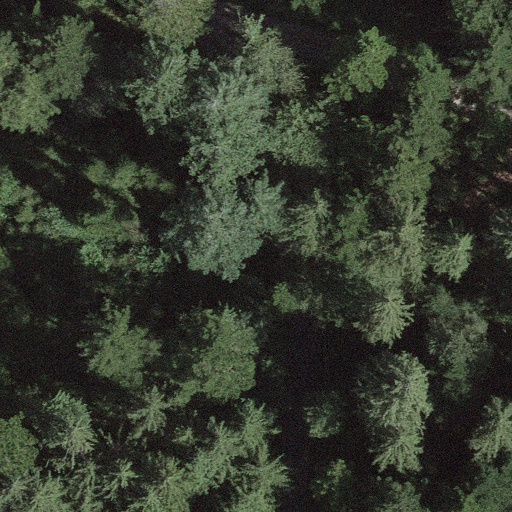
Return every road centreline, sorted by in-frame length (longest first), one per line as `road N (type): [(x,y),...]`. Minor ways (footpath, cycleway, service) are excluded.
road 1 (track): [(196,8),(264,135),(296,252),(303,328),(297,511)]
road 2 (track): [(511,109),(409,65),(196,8)]
